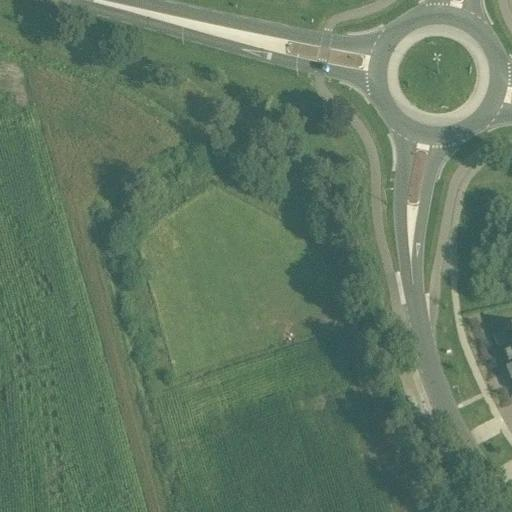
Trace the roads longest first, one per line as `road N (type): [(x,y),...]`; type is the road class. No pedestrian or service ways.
road 1 (unclassified): [(509,511),(442,408),(420,344),(413,202),(426,135)]
road 2 (primary): [(381,69),(82,0)]
